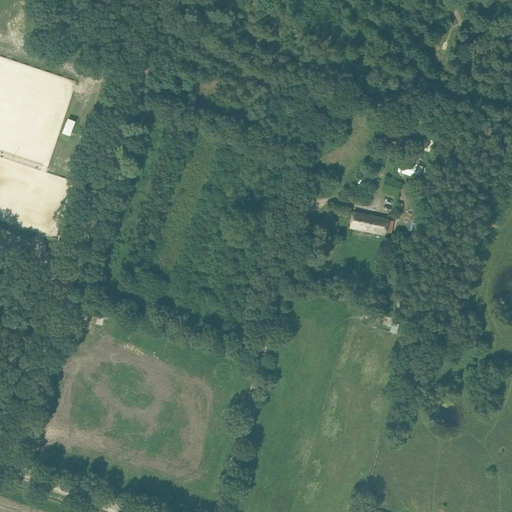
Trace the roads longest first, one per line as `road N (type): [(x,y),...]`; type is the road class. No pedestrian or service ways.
road 1 (unknown): [(5,469),(159,0)]
road 2 (unknown): [(371,210),(329,209),(303,234),(212,511)]
road 3 (unclassified): [(123,511),(0,467)]
